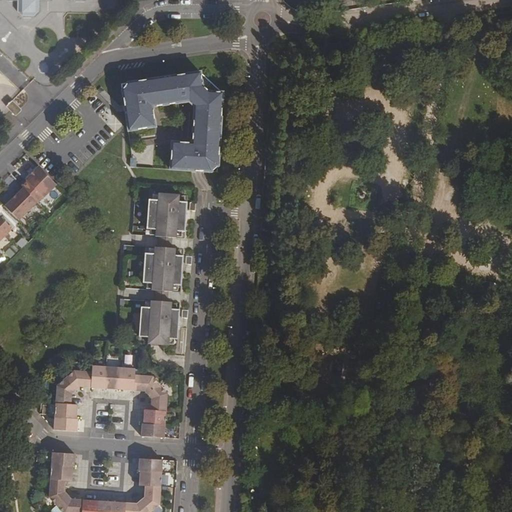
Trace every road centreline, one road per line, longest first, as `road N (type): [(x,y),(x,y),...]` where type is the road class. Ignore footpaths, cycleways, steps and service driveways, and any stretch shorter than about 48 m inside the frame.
road 1 (residential): [(248,197),(204,225),(191,450)]
road 2 (residential): [(248,197),(230,452)]
road 3 (residential): [(262,19),(322,27),(492,0)]
road 4 (residential): [(0,391),(53,442),(191,450)]
road 5 (residential): [(262,19),(248,197)]
road 6 (residential): [(262,19),(235,10),(149,14),(130,29),(126,57)]
road 7 (residential): [(0,163),(101,65),(126,57)]
road 8 (residential): [(126,57),(246,36),(262,19)]
